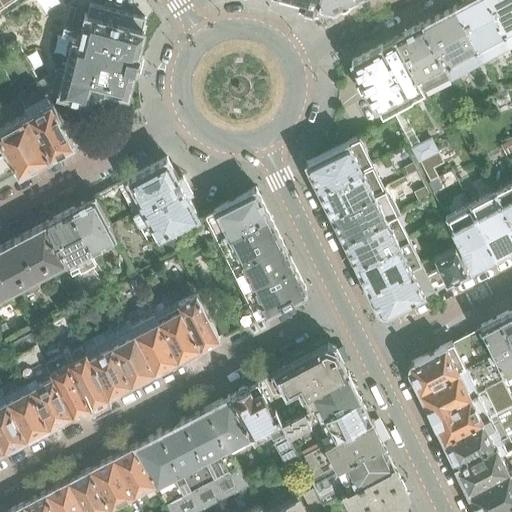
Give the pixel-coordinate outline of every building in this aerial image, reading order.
[(510,42),(487,0),(464,0),(454,5),(482,57),(510,42)] [(511,0),(487,0),(510,42),(511,46),(511,0)] [(61,67),(39,79),(42,85),(43,85),(49,97),(58,92),(90,100),(92,92),(102,94),(104,87),(106,88),(106,90),(109,90),(109,89),(128,93),(134,69),(136,69),(137,68),(140,55),(140,54),(138,53),(144,28),(142,28),(145,17),(113,8),(90,2),(87,14),(85,13),(79,38),(72,36),(71,40),(69,48),(64,68),(61,67)] [(404,32),(396,36),(422,85),(424,88),(450,74),(482,57),(454,5),(414,27),(413,26),(404,31),(404,32)] [(425,91),(422,85),(396,36),(382,43),(407,90),(411,99),(425,91)] [(407,90),(382,43),(353,58),(351,59),(352,61),(353,61),(362,77),(355,81),(360,91),(367,87),(376,104),(377,105),(382,114),(411,99),(407,90)] [(74,143),(49,97),(43,85),(42,85),(32,91),(36,99),(24,105),(27,111),(50,155),(74,143)] [(511,98),(506,88),(495,93),(500,104),(511,98)] [(50,155),(27,111),(0,126),(0,141),(11,162),(12,161),(18,171),(19,172),(21,171),(48,156),(49,156),(51,155),(50,155)] [(371,161),(358,135),(306,161),(319,186),(364,165),(371,161)] [(438,149),(431,137),(421,142),(413,147),(411,143),(406,146),(410,153),(415,151),(419,159),(438,149)] [(0,167),(11,162),(0,141),(0,167)] [(183,186),(179,178),(167,156),(127,177),(127,178),(118,182),(134,212),(183,186)] [(377,190),(364,165),(319,186),(331,211),(377,190)] [(511,178),(493,189),(511,225),(511,178)] [(425,185),(414,191),(418,199),(429,194),(425,185)] [(199,215),(183,186),(134,212),(150,241),(173,228),(178,236),(199,225),(194,218),(199,215)] [(217,236),(268,210),(256,186),(206,210),(206,211),(205,212),(217,236)] [(511,245),(511,225),(493,189),(469,201),(496,254),(511,245)] [(389,215),(377,190),(331,211),(344,237),(389,215)] [(117,235),(95,195),(70,208),(92,248),(117,235)] [(496,254),(469,201),(443,215),(471,267),(496,254)] [(92,248),(70,208),(45,221),(66,260),(67,262),(72,270),(97,257),(92,248)] [(281,237),(268,210),(217,236),(218,238),(212,241),(213,244),(219,241),(230,263),(281,237)] [(402,240),(389,215),(344,237),(356,262),(402,240)] [(13,238),(0,245),(0,271),(10,290),(13,288),(12,286),(21,281),(22,283),(42,272),(52,267),(51,265),(61,260),(62,262),(66,260),(45,221),(22,234),(13,238)] [(304,283),(281,237),(230,263),(233,267),(228,270),(231,274),(235,272),(252,306),(236,314),(241,325),(300,294),(301,294),(303,293),(305,290),(305,286),(304,283)] [(414,265),(402,240),(356,262),(369,288),(414,265)] [(467,269),(462,258),(454,244),(434,254),(441,267),(420,278),(426,290),(434,286),(429,278),(433,275),(438,284),(467,269)] [(426,290),(420,278),(414,265),(369,288),(378,306),(380,309),(383,311),(387,311),(390,310),(389,310),(426,290)] [(0,292),(5,289),(6,291),(10,290),(0,271),(0,292)] [(116,281),(113,274),(107,277),(111,284),(116,281)] [(196,291),(178,301),(201,345),(201,346),(220,336),(214,325),(196,291)] [(232,330),(216,300),(208,304),(218,322),(224,334),(232,330)] [(201,345),(178,301),(154,313),(178,357),(201,345)] [(511,308),(498,316),(511,344),(511,308)] [(178,357),(154,313),(131,325),(154,370),(178,357)] [(511,377),(511,344),(498,316),(481,325),(506,374),(508,379),(511,377)] [(154,370),(131,325),(128,319),(105,331),(131,382),(154,370)] [(411,362),(409,365),(409,369),(410,370),(420,389),(490,352),(477,327),(447,343),(446,343),(414,360),(414,359),(411,362)] [(73,412),(46,359),(31,331),(8,344),(24,375),(50,424),(73,412)] [(105,331),(82,343),(109,394),(131,382),(105,331)] [(82,343),(81,342),(64,351),(91,403),(109,394),(82,343)] [(304,396),(349,374),(336,347),(326,343),(279,368),(257,379),(258,380),(275,411),(277,410),(285,407),(304,396)] [(91,403),(64,351),(64,349),(46,359),(73,412),(91,403)] [(490,352),(420,389),(427,404),(431,412),(431,414),(477,390),(503,377),(490,352)] [(313,420),(321,416),(360,396),(349,374),(304,396),(309,405),(289,415),(285,407),(277,410),(283,423),(286,430),(288,433),(313,420)] [(24,375),(1,387),(27,436),(50,424),(24,375)] [(477,390),(431,414),(444,438),(490,415),(511,403),(511,396),(503,377),(477,390)] [(283,423),(277,410),(275,411),(258,380),(249,384),(236,391),(237,391),(230,395),(230,394),(227,395),(247,436),(250,434),(254,441),(271,433),(285,460),(299,453),(288,433),(286,430),(283,423)] [(1,387),(0,387),(0,441),(4,448),(27,436),(1,387)] [(227,395),(206,406),(230,452),(245,443),(242,438),(247,436),(227,395)] [(372,419),(360,396),(321,416),(333,439),(372,419)] [(511,403),(490,415),(444,438),(456,463),(502,439),(511,433),(511,403)] [(247,484),(243,476),(206,406),(135,443),(156,483),(171,511),(191,511),(237,489),(247,484)] [(312,479),(383,442),(372,419),(333,439),(325,444),(322,445),(303,454),(300,456),(302,459),(311,477),(312,479)] [(456,463),(460,472),(468,487),(511,465),(511,433),(502,439),(456,463)] [(303,454),(322,445),(318,438),(300,446),(303,454)] [(344,492),(395,467),(383,442),(312,479),(315,485),(318,491),(321,497),(324,502),(344,492)] [(134,494),(156,483),(135,443),(113,455),(134,494)] [(134,494),(113,455),(91,466),(111,505),(134,494)] [(311,477),(302,459),(292,464),(301,483),(311,477)] [(268,463),(243,476),(247,484),(249,483),(272,471),(268,463)] [(479,511),(488,511),(511,500),(511,465),(468,487),(468,489),(479,511)] [(97,511),(111,505),(91,466),(69,478),(87,511),(97,511)] [(381,511),(405,500),(408,492),(395,467),(344,492),(354,511),(381,511)] [(87,511),(69,478),(45,490),(57,511),(87,511)] [(309,488),(303,491),(306,497),(318,491),(315,485),(309,488)] [(57,511),(45,490),(23,502),(28,511),(57,511)] [(318,491),(306,497),(309,503),(321,497),(318,491)] [(308,511),(299,494),(266,511),(265,511),(308,511)] [(321,497),(309,503),(312,509),(316,507),(324,502),(321,497)] [(511,511),(511,500),(488,511),(511,511)] [(28,511),(23,502),(3,511),(28,511)] [(265,511),(266,511),(261,503),(243,511),(265,511)]
